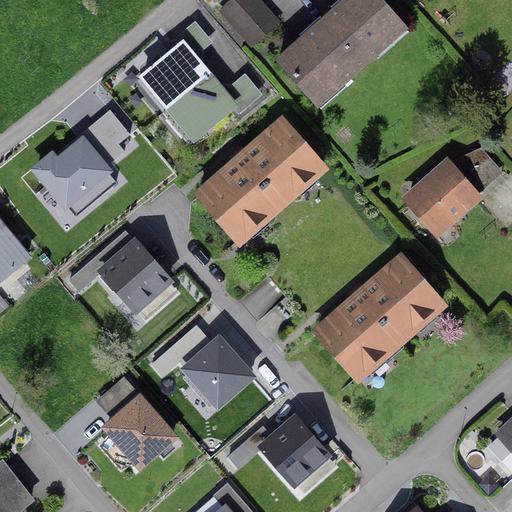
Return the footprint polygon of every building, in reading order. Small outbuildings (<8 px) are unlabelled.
[(250,45),(274,24),(253,0),(232,0),(219,11),(250,45)] [(402,29),(376,0),(346,0),(276,62),(314,106),(346,78),(348,81),(375,57),(373,54),(402,29)] [(179,45),(141,77),(167,108),(205,76),(179,45)] [(193,140),(231,108),(205,76),(167,108),(193,140)] [(321,168),(281,122),(196,196),(236,242),(321,168)] [(53,149),(32,167),(67,209),(112,170),(82,136),(59,156),(53,149)] [(460,209),(474,197),(446,166),(406,201),(433,232),(447,220),(454,221),(460,216),(460,209)] [(0,285),(33,256),(0,220),(0,285)] [(136,245),(99,275),(132,315),(169,284),(136,245)] [(440,305),(400,259),(315,333),(355,379),(440,305)] [(205,333),(168,363),(205,408),(242,378),(205,333)] [(102,420),(138,461),(174,430),(138,389),(102,420)] [(295,415),(263,442),(294,479),(326,452),(295,415)] [(511,423),(489,445),(489,449),(500,462),(511,451),(511,452),(511,423)] [(0,511),(13,511),(29,500),(0,464),(0,511)] [(211,511),(234,511),(225,501),(211,511)]
